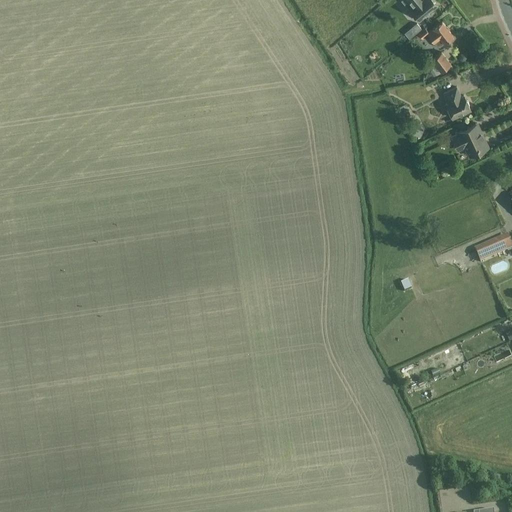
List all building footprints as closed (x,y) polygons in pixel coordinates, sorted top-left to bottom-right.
[(433,0),(407,0),(413,7),(410,9),(419,20),(437,5),(433,0)] [(428,32),(425,28),(416,35),(420,40),(423,38),(423,39),(428,34),(438,47),(453,36),(442,21),(428,32)] [(417,23),(413,26),(418,32),(422,29),(417,23)] [(431,60),(438,69),(441,72),(452,64),(442,52),(431,60)] [(471,73),(460,79),(465,89),(476,84),(471,73)] [(471,110),(469,105),(469,104),(467,100),(466,100),(464,95),(461,97),(457,87),(444,93),(449,102),(446,104),(453,118),(471,110)] [(404,112),(399,116),(404,122),(409,118),(404,112)] [(483,138),(476,124),(458,132),(459,133),(452,136),(458,150),(465,147),(470,156),(488,147),(484,137),(483,138)] [(511,248),(511,246),(508,237),(475,251),(480,262),(511,248)] [(406,381),(409,389),(415,386),(412,378),(406,381)]
